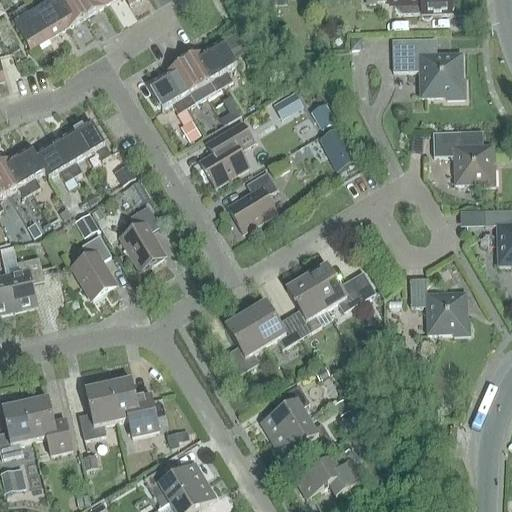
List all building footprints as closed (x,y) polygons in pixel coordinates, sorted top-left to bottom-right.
[(49,42),(67,31),(48,0),(37,0),(36,1),(42,10),(33,16),(49,42)] [(48,0),(67,31),(67,32),(86,20),(73,0),(48,0)] [(73,0),(86,20),(105,9),(104,9),(98,0),(73,0)] [(104,9),(118,0),(98,0),(104,9)] [(123,0),(128,8),(141,0),(123,0)] [(282,0),(262,0),(263,9),(272,9),(272,16),(288,15),(287,0),(282,0)] [(375,0),(365,0),(366,9),(376,9),(376,5),(375,0)] [(420,18),(420,19),(451,18),(451,13),(453,11),(453,6),(451,3),(450,0),(388,0),(389,10),(392,10),(400,19),(420,18)] [(49,42),(33,16),(23,22),(17,12),(8,18),(30,54),(49,42)] [(234,39),(223,46),(233,63),(244,56),(234,39)] [(202,54),(223,90),(232,85),(226,75),(237,69),(233,63),(223,46),(221,43),(202,54)] [(361,43),(351,43),(351,53),(358,53),(361,50),(361,43)] [(420,76),(421,101),(446,100),(446,103),(464,103),(463,85),(460,85),(460,60),(430,60),(430,44),(392,45),(392,76),(420,76)] [(183,65),(205,101),(223,90),(202,54),(202,53),(183,65)] [(186,113),(195,107),(205,101),(183,65),(164,76),(164,77),(165,76),(186,113)] [(178,118),(186,113),(165,76),(164,77),(146,88),(161,114),(172,108),(178,118)] [(227,127),(243,116),(229,94),(212,104),(227,127)] [(273,109),(282,124),(303,112),(294,96),(273,109)] [(323,131),(336,123),(326,107),(313,115),(323,131)] [(70,134),(86,161),(95,155),(101,165),(110,159),(89,123),(70,134)] [(201,141),(192,125),(181,131),(191,147),(201,141)] [(238,155),(253,146),(242,128),(206,150),(212,161),(199,168),(214,192),(248,171),(238,155)] [(357,165),(339,132),(318,144),(337,177),(357,165)] [(76,166),(86,161),(70,134),(51,145),(73,181),(81,176),(76,166)] [(460,136),(432,137),(432,161),(453,161),(454,189),(478,188),(478,191),(495,191),(495,173),(492,174),(491,150),(482,150),(482,135),(460,136)] [(64,187),(73,181),(51,145),(33,156),(44,176),(48,183),(58,177),(64,187)] [(34,182),(44,176),(33,156),(29,149),(10,160),(10,161),(31,197),(40,192),(34,182)] [(23,202),(31,197),(10,161),(10,160),(0,165),(0,186),(7,198),(17,192),(23,202)] [(135,184),(128,172),(113,180),(120,193),(135,184)] [(266,201),(277,194),(266,176),(245,189),(251,199),(227,214),(241,237),(275,217),(266,201)] [(73,181),(64,187),(68,193),(77,188),(73,181)] [(150,203),(139,185),(125,193),(136,211),(150,203)] [(97,205),(93,197),(86,201),(91,209),(97,205)] [(140,276),(164,261),(149,237),(160,231),(147,210),(129,221),(136,232),(120,242),(140,276)] [(59,216),(64,224),(70,220),(66,212),(59,216)] [(91,216),(96,225),(103,221),(98,212),(91,216)] [(511,214),(483,215),(484,230),(497,230),(498,270),(511,269),(511,214)] [(99,234),(89,217),(74,226),(84,243),(99,234)] [(103,221),(96,225),(110,247),(119,241),(116,236),(108,232),(103,221)] [(34,227),(27,231),(34,241),(40,237),(34,227)] [(92,305),(115,291),(101,266),(111,260),(99,239),(81,250),(88,261),(71,271),(92,305)] [(12,250),(0,252),(0,259),(5,280),(14,317),(37,312),(31,288),(44,285),(39,262),(16,267),(12,250)] [(337,308),(342,317),(375,297),(362,276),(339,290),(326,270),(306,282),(326,314),(337,308)] [(0,319),(14,317),(5,280),(0,280),(0,319)] [(326,314),(306,282),(286,294),(298,315),(288,321),(301,342),(321,330),(315,321),(326,314)] [(425,283),(409,283),(410,311),(426,311),(427,339),(453,338),(453,341),(470,340),(469,323),(467,323),(466,297),(426,299),(425,283)] [(265,306),(245,318),(265,351),(276,344),(281,354),(301,342),(288,321),(278,327),(265,306)] [(253,358),(265,351),(245,318),(225,331),(237,351),(227,358),(240,379),(259,367),(253,358)] [(404,353),(404,339),(390,340),(390,353),(404,353)] [(328,377),(324,371),(315,377),(318,383),(328,377)] [(158,436),(151,404),(150,399),(135,402),(131,384),(108,389),(116,426),(127,424),(131,442),(158,436)] [(103,429),(116,426),(108,389),(84,394),(90,418),(78,421),(84,445),(105,440),(103,429)] [(260,427),(271,445),(307,423),(301,413),(309,408),(298,390),(276,403),(282,413),(260,427)] [(25,408),(33,445),(46,442),(50,460),(72,455),(65,424),(53,426),(48,402),(25,408)] [(344,403),(337,407),(343,418),(350,414),(348,410),(344,403)] [(20,448),(33,445),(25,408),(2,413),(7,437),(0,438),(0,460),(1,463),(23,458),(20,448)] [(307,423),(271,445),(281,463),(304,449),(310,460),(332,447),(321,428),(313,433),(307,423)] [(175,437),(166,439),(169,453),(178,451),(175,437)] [(335,502),(361,486),(350,467),(354,464),(348,454),(331,464),(331,463),(295,485),(306,504),(328,491),(335,502)] [(81,462),(84,475),(98,472),(95,459),(81,462)] [(162,497),(169,507),(205,485),(194,467),(172,481),(165,470),(143,483),(154,502),(162,497)] [(18,495),(13,475),(0,477),(0,478),(4,498),(18,495)] [(205,485),(169,507),(171,511),(200,511),(216,503),(205,485)] [(75,502),(77,511),(78,511),(90,510),(88,499),(75,502)]
